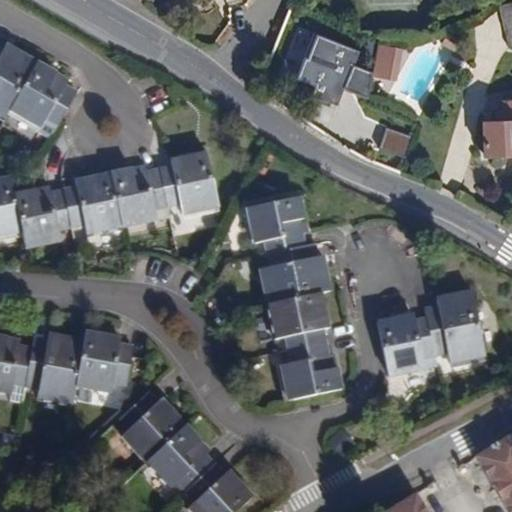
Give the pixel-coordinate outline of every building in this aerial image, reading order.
[(511,2),(500,6),(510,47),(511,46),(511,2)] [(448,34),(442,44),(455,51),(460,41),(448,34)] [(364,50),(323,35),(313,60),(307,57),(300,78),(318,84),(314,96),(341,106),(348,88),(369,96),(376,75),(357,66),(364,50)] [(381,43),(376,75),(399,79),(404,47),(381,43)] [(0,119),(5,122),(10,111),(41,129),(47,120),(59,127),(77,94),(66,87),(68,82),(6,47),(1,52),(0,51),(0,119)] [(502,121),(483,122),(484,155),(511,154),(511,98),(502,99),(502,121)] [(415,137),(389,129),(381,150),(407,158),(415,137)] [(207,155),(172,162),(172,168),(147,172),(146,167),(76,182),(77,188),(52,194),(50,189),(14,196),(11,178),(0,180),(0,235),(23,231),(27,250),(62,243),(59,229),(86,225),(88,237),(159,221),(156,209),(181,204),(184,216),(219,208),(207,155)] [(307,233),(300,198),(246,210),(254,245),(265,242),(269,267),(259,269),(275,341),(285,339),(290,365),(281,366),(288,402),(342,390),(334,355),(328,356),(323,331),(328,330),(321,295),(330,291),(323,257),(315,258),(313,246),(304,247),(302,235),(307,233)] [(389,376),(438,365),(435,356),(448,354),(450,363),(485,355),(471,293),(437,299),(437,306),(425,309),(427,318),(413,321),(412,315),(377,323),(389,376)] [(0,392),(12,395),(14,385),(39,389),(38,399),(72,405),(76,388),(112,394),(114,385),(126,386),(133,347),(121,345),(122,339),(85,333),(83,342),(48,336),(47,343),(34,340),(32,348),(21,346),(21,341),(0,337),(0,392)] [(157,404),(148,395),(112,428),(170,491),(178,485),(195,503),(188,509),(190,511),(239,511),(254,498),(229,472),(224,476),(206,457),(210,452),(162,400),(157,404)] [(511,511),(511,436),(474,460),(508,511),(511,511)] [(425,511),(416,496),(389,511),(425,511)]
